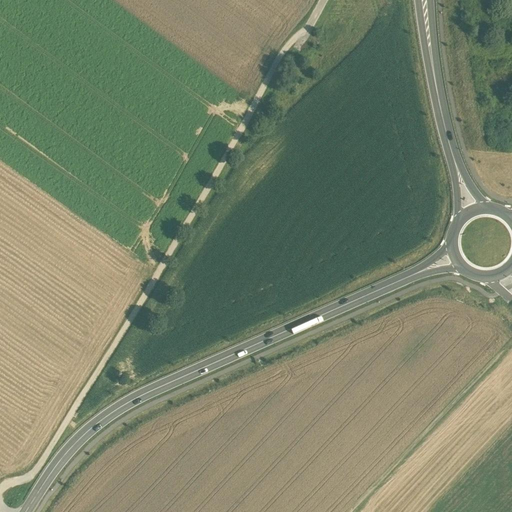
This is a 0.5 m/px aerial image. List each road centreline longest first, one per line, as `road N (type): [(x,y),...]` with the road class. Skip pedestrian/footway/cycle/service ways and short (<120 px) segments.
road 1 (track): [(0,493),(29,478),(130,321),(276,61),(323,0)]
road 2 (secondary): [(26,511),(62,456),(123,406),(453,257)]
road 3 (track): [(351,511),(511,342)]
road 4 (secondary): [(473,210),(443,123),(425,0)]
